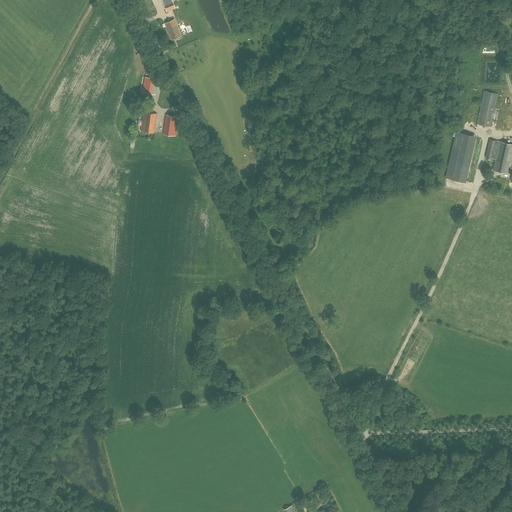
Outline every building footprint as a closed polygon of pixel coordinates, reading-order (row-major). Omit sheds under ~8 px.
[(162,0),(167,12),(176,8),(172,0),(162,0)] [(175,19),(165,23),(172,40),(181,36),(175,19)] [(497,93),(484,91),(477,124),(491,126),(497,93)] [(157,113),(144,112),(141,131),(154,133),(157,113)] [(176,116),(166,115),(163,134),(175,135),(178,118),(176,116)] [(456,132),(446,177),(465,181),(476,136),(456,132)] [(511,144),(489,139),(485,157),(495,159),(493,169),(508,173),(511,153),(511,144)]
